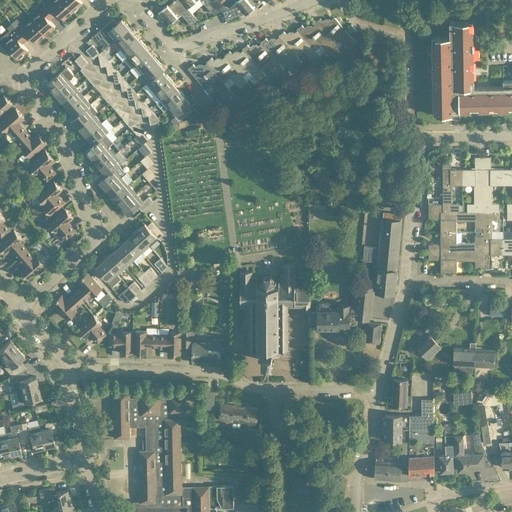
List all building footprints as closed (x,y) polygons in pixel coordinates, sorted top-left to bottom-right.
[(49,1),(45,5),(54,16),(59,12),(64,19),(73,11),(64,0),(54,0),(51,3),(49,1)] [(64,0),(73,11),(83,3),(80,0),(64,0)] [(181,0),(174,0),(169,5),(168,4),(159,11),(169,24),(181,13),(191,25),(193,23),(197,20),(198,19),(188,7),(188,8),(181,0)] [(181,0),(188,8),(188,7),(196,0),(201,0),(209,9),(210,9),(215,4),(216,3),(213,0),(181,0)] [(219,6),(219,7),(224,13),(223,13),(225,18),(226,19),(226,20),(227,20),(245,13),(246,14),(255,7),(253,5),(258,1),(258,2),(260,1),(260,0),(259,0),(237,0),(235,2),(229,8),(227,6),(226,6),(226,5),(225,5),(224,5),(223,5),(222,5),(221,5),(220,6),(219,6)] [(215,4),(210,9),(214,13),(221,10),(215,4)] [(42,11),(33,18),(46,34),(55,26),(50,20),(54,16),(45,5),(40,9),(42,11)] [(321,18),(315,22),(333,43),(333,42),(340,37),(345,43),(349,48),(357,42),(334,16),(331,19),(330,18),(326,18),(323,20),(321,18)] [(22,25),(18,28),(27,40),(31,36),(37,42),(46,34),(33,18),(24,26),(22,25)] [(110,44),(114,40),(130,26),(127,23),(126,23),(122,19),(117,23),(113,18),(95,34),(99,39),(103,36),(110,44)] [(450,36),(432,37),(434,114),(452,114),(452,118),(460,118),(460,110),(511,108),(511,79),(503,80),(503,85),(474,86),(473,21),(450,21),(450,36)] [(10,30),(1,38),(5,42),(19,58),(28,50),(23,43),(27,40),(18,28),(12,22),(7,27),(10,30)] [(302,24),(297,28),(315,49),(322,43),(327,49),(331,54),(332,54),(338,48),(333,42),(333,43),(315,22),(316,23),(313,26),(312,25),(308,24),(305,27),(302,24)] [(356,30),(352,23),(347,27),(351,34),(356,30)] [(114,40),(121,48),(136,35),(132,31),(133,30),(130,26),(114,40)] [(284,31),(279,35),(297,56),(297,55),(304,50),(313,61),(314,60),(320,55),(315,49),(297,28),(297,29),(298,29),(294,32),(293,31),(290,31),(287,33),(284,31)] [(121,48),(128,56),(144,43),(141,39),(140,40),(136,35),(121,48)] [(266,37),(261,41),(279,62),(286,56),(291,62),(295,67),(297,66),(302,62),(302,61),(297,55),(297,56),(279,35),(280,36),(276,39),(275,38),(271,37),(268,40),(266,37)] [(248,44),(243,48),(261,69),(261,68),(265,73),(271,68),(277,74),(278,73),(283,68),(284,68),(279,62),(261,41),(261,42),(258,45),(257,44),(253,44),(250,46),(248,44)] [(128,56),(125,59),(132,68),(135,65),(150,52),(146,47),(147,46),(144,43),(128,56)] [(94,58),(98,54),(100,52),(92,44),(86,49),(94,58)] [(358,44),(344,56),(347,59),(357,57),(364,51),(358,44)] [(230,50),(225,54),(242,75),(243,75),(249,69),(254,75),(259,80),(263,77),(266,75),(266,74),(261,68),(261,69),(243,48),(243,49),(240,52),(239,51),(235,50),(232,53),(230,50)] [(101,66),(106,65),(106,62),(108,59),(101,51),(100,52),(98,54),(101,66)] [(135,65),(142,73),(158,59),(155,56),(154,56),(150,52),(135,65)] [(75,59),(82,68),(84,67),(88,62),(81,54),(75,59)] [(212,57),(207,61),(224,82),(225,81),(231,76),(236,82),(241,87),(244,84),(247,81),(248,81),(243,75),(242,75),(225,54),(225,55),(222,58),(221,57),(217,57),(214,59),(212,57)] [(320,55),(314,60),(318,65),(324,61),(320,55)] [(108,75),(113,73),(113,70),(115,68),(108,59),(106,62),(106,65),(108,75)] [(147,83),(164,68),(160,63),(161,63),(158,59),(142,73),(149,81),(147,83)] [(224,82),(207,61),(206,61),(207,62),(204,65),(203,64),(199,63),(196,66),(194,63),(188,68),(206,88),(213,82),(222,93),(230,87),(225,81),(224,82)] [(302,62),(297,66),(301,72),(306,67),(302,62)] [(50,89),(54,92),(69,79),(74,74),(67,66),(47,83),(51,88),(50,89)] [(81,69),(88,77),(90,75),(94,76),(96,71),(84,67),(82,68),(81,69)] [(122,76),(115,68),(113,70),(113,73),(115,83),(120,82),(121,82),(120,78),(122,76)] [(147,83),(154,91),(170,78),(167,74),(166,74),(162,70),(165,68),(164,68),(147,83)] [(283,68),(278,73),(281,77),(287,72),(283,68)] [(88,77),(95,85),(97,83),(101,84),(103,79),(94,76),(90,75),(88,77)] [(122,91),(127,90),(128,90),(127,86),(129,84),(122,76),(120,78),(121,82),(120,82),(122,91)] [(154,91),(161,99),(176,86),(172,82),(173,81),(170,78),(154,91)] [(57,95),(61,100),(76,87),(69,79),(54,92),(57,96),(57,95)] [(95,85),(102,93),(104,91),(108,92),(110,87),(101,84),(97,83),(95,85)] [(129,99),(135,98),(134,94),(137,92),(129,84),(127,86),(128,90),(127,90),(129,99)] [(161,99),(168,107),(184,94),(181,90),(180,91),(176,86),(161,99)] [(65,105),(68,109),(84,95),(76,87),(61,100),(65,104),(65,105)] [(239,98),(230,87),(222,93),(223,94),(214,102),(217,106),(239,98)] [(102,93),(109,102),(111,99),(115,100),(117,95),(108,92),(104,91),(102,93)] [(136,107),(142,106),(141,102),(144,100),(137,92),(134,94),(135,98),(136,107)] [(0,113),(12,103),(4,94),(0,98),(0,113)] [(184,94),(168,107),(179,120),(181,122),(198,114),(200,114),(191,103),(186,98),(187,97),(184,94)] [(72,119),(91,103),(84,95),(68,109),(71,112),(72,112),(74,114),(76,116),(72,119)] [(109,102),(116,110),(118,108),(122,109),(124,104),(115,100),(111,99),(109,102)] [(143,115),(149,114),(148,111),(151,108),(144,100),(141,102),(142,106),(143,115)] [(88,106),(72,119),(73,119),(75,121),(74,121),(76,123),(76,124),(79,128),(95,114),(98,111),(91,103),(88,106)] [(10,129),(17,138),(26,130),(19,121),(24,117),(16,108),(0,121),(0,123),(7,132),(10,129)] [(116,110),(123,118),(126,116),(129,117),(131,112),(122,109),(118,108),(116,110)] [(149,114),(151,124),(156,122),(160,119),(151,108),(148,111),(149,114)] [(95,114),(79,128),(80,128),(82,131),(83,131),(85,133),(85,132),(87,135),(86,135),(87,135),(94,128),(102,122),(95,114)] [(123,118),(130,126),(133,124),(136,125),(138,120),(129,117),(126,116),(123,118)] [(88,137),(89,138),(83,144),(87,149),(85,150),(109,130),(102,122),(87,135),(87,136),(87,135),(89,137),(88,137)] [(130,126),(137,134),(140,132),(143,133),(145,128),(136,125),(133,124),(130,126)] [(17,138),(12,143),(19,151),(21,151),(23,149),(30,157),(39,149),(47,142),(39,133),(33,138),(26,130),(17,138)] [(93,158),(113,141),(106,133),(109,130),(85,150),(89,154),(91,156),(92,155),(93,157),(93,158)] [(135,136),(142,144),(145,142),(148,139),(143,133),(140,132),(137,134),(135,136)] [(96,163),(100,167),(120,149),(113,141),(93,158),(94,158),(96,160),(95,160),(97,163),(96,163)] [(139,147),(146,155),(147,155),(152,150),(145,142),(142,144),(139,147)] [(120,149),(100,167),(103,170),(105,172),(106,172),(107,173),(108,174),(119,164),(127,157),(120,149)] [(46,150),(38,156),(29,164),(37,173),(39,171),(47,180),(56,172),(48,163),(54,158),(46,150)] [(444,150),(440,153),(445,159),(448,156),(444,150)] [(141,160),(148,168),(148,167),(154,163),(147,155),(146,155),(141,160)] [(475,168),(463,168),(463,184),(474,184),(474,203),(467,203),(467,211),(483,211),(483,156),(475,156),(475,168)] [(491,156),(483,156),(483,211),(499,211),(499,202),(492,202),(492,184),(503,184),(503,168),(491,168),(491,156)] [(429,203),(429,211),(459,211),(459,203),(452,203),(452,184),(463,184),(463,168),(451,168),(451,163),(443,163),(443,203),(429,203)] [(108,174),(100,181),(102,183),(104,185),(103,186),(106,190),(126,172),(121,166),(119,164),(108,174)] [(148,167),(148,168),(142,173),(149,181),(155,176),(148,167)] [(511,167),(503,168),(503,184),(511,184),(511,202),(507,202),(507,211),(511,210),(511,167)] [(114,197),(129,184),(134,180),(126,172),(106,190),(109,193),(110,193),(112,195),(114,197)] [(47,187),(37,195),(44,203),(42,205),(51,214),(55,210),(57,209),(64,202),(57,194),(62,189),(54,180),(47,187)] [(117,202),(120,206),(136,192),(129,184),(114,197),(114,198),(115,197),(116,199),(116,200),(118,202),(117,202)] [(25,190),(24,198),(30,200),(32,191),(25,190)] [(136,192),(120,206),(123,210),(124,209),(128,214),(138,205),(142,210),(153,200),(149,195),(143,201),(136,192)] [(326,210),(327,203),(310,202),(309,222),(314,222),(314,210),(326,210)] [(65,208),(49,223),(56,231),(54,233),(61,241),(65,237),(67,238),(70,235),(73,239),(79,234),(75,230),(68,222),(73,217),(65,208)] [(511,237),(503,237),(503,253),(511,253),(511,210),(507,211),(507,219),(511,219),(511,237)] [(429,211),(429,219),(441,219),(441,231),(457,231),(457,220),(475,220),(475,231),(476,231),(483,231),(483,211),(467,211),(459,211),(429,211)] [(499,211),(483,211),(483,231),(483,235),(483,251),(484,267),(492,267),(492,253),(503,253),(503,237),(492,237),(492,219),(499,219),(499,211)] [(0,212),(0,235),(2,237),(11,230),(3,221),(5,219),(0,212)] [(379,261),(379,265),(374,264),(372,286),(372,290),(394,292),(397,262),(398,262),(400,262),(398,262),(398,261),(397,261),(398,255),(399,255),(401,255),(401,254),(398,254),(398,248),(399,248),(399,247),(398,247),(399,241),(400,241),(402,241),(402,240),(400,240),(399,240),(400,234),(402,234),(402,233),(401,233),(400,233),(400,227),(401,227),(401,226),(401,218),(404,218),(401,218),(402,214),(405,214),(384,212),(382,224),(381,224),(381,226),(382,226),(382,231),(381,231),(381,233),(382,233),(381,238),(380,238),(380,240),(381,240),(381,245),(380,245),(379,246),(381,247),(380,248),(364,246),(363,260),(379,262),(379,261)] [(44,217),(36,224),(41,229),(48,222),(44,217)] [(140,226),(136,229),(150,245),(163,234),(152,221),(147,225),(145,223),(140,227),(140,226)] [(11,248),(18,256),(27,249),(20,240),(22,238),(14,229),(0,241),(0,246),(6,253),(11,248)] [(129,237),(142,252),(150,245),(136,229),(133,233),(131,235),(132,236),(129,238),(129,237)] [(429,243),(429,251),(483,251),(483,235),(476,235),(475,235),(475,242),(457,242),(457,231),(441,231),(441,243),(429,243)] [(124,241),(120,244),(134,259),(137,263),(145,256),(142,252),(129,237),(129,238),(127,240),(127,239),(124,241)] [(113,251),(113,252),(126,267),(134,259),(120,244),(118,242),(118,243),(113,247),(115,249),(115,250),(113,252),(113,251)] [(27,249),(18,256),(26,265),(20,270),(28,279),(38,270),(41,272),(46,267),(44,264),(45,264),(38,256),(37,255),(35,257),(27,249)] [(483,251),(429,251),(429,259),(441,259),(441,271),(457,271),(457,260),(475,260),(475,267),(484,267),(483,251)] [(108,255),(104,258),(118,274),(126,267),(113,252),(112,252),(113,252),(111,254),(110,254),(108,256),(108,255)] [(155,262),(162,271),(168,265),(161,257),(155,262)] [(118,274),(104,258),(100,261),(101,262),(96,266),(113,285),(122,278),(118,274)] [(295,272),(295,264),(283,264),(283,273),(280,273),(281,273),(281,281),(279,281),(279,285),(275,285),(275,282),(276,282),(276,281),(275,281),(271,277),(272,276),(271,276),(271,277),(265,277),(265,276),(264,276),(264,277),(261,281),(260,281),(260,282),(261,282),(261,285),(257,285),(257,281),(252,281),(252,271),(240,270),(240,307),(242,307),(248,307),(248,312),(247,312),(247,313),(248,313),(248,321),(247,321),(247,322),(248,322),(248,331),(247,331),(247,332),(248,332),(248,339),(247,339),(247,341),(248,341),(248,349),(247,349),(247,350),(256,350),(257,352),(258,350),(260,350),(260,351),(259,351),(259,352),(260,352),(260,353),(261,354),(262,354),(263,354),(263,353),(263,356),(262,357),(262,358),(263,358),(263,360),(265,360),(265,358),(271,358),(271,360),(273,360),(273,358),(275,358),(275,357),(279,357),(281,355),(281,352),(280,351),(281,350),(289,350),(289,349),(289,341),(289,339),(289,332),(289,330),(289,322),(289,321),(288,321),(288,313),(289,313),(289,312),(288,312),(288,307),(303,307),(303,314),(309,314),(309,321),(310,321),(310,300),(310,272),(295,272)] [(150,266),(145,271),(152,280),(158,275),(150,266)] [(83,285),(75,292),(83,301),(87,298),(89,300),(93,296),(102,288),(95,280),(94,279),(87,271),(78,279),(83,285)] [(152,280),(145,271),(139,277),(146,285),(152,280)] [(202,271),(191,272),(191,284),(203,283),(202,271)] [(134,280),(129,286),(136,294),(142,289),(134,280)] [(167,293),(178,293),(178,281),(171,281),(167,285),(167,293)] [(372,290),(372,286),(361,285),(358,304),(353,304),(353,313),(357,313),(356,316),(369,318),(370,307),(373,307),(375,294),(371,293),(372,290)] [(136,294),(129,286),(118,294),(125,301),(127,302),(136,294)] [(417,291),(415,300),(418,301),(422,299),(424,293),(417,291)] [(62,294),(53,302),(59,309),(65,315),(68,319),(75,312),(77,311),(75,308),(83,301),(75,292),(67,299),(62,294)] [(310,300),(310,321),(319,321),(318,329),(329,329),(329,326),(350,326),(350,313),(353,313),(353,304),(339,304),(339,306),(331,306),(331,302),(320,302),(320,309),(310,309),(310,300)] [(491,301),(491,315),(504,315),(504,301),(491,301)] [(94,314),(85,322),(77,329),(85,338),(91,333),(98,342),(107,334),(99,325),(102,323),(94,314)] [(147,345),(158,345),(158,333),(158,327),(147,327),(147,330),(135,330),(135,352),(147,353),(147,345)] [(380,327),(367,327),(366,341),(379,342),(380,327)] [(110,333),(110,335),(109,345),(121,345),(121,352),(133,352),(133,330),(121,330),(121,333),(110,333)] [(158,333),(158,345),(169,346),(169,353),(181,353),(181,331),(169,331),(169,334),(158,333)] [(183,345),(190,345),(190,336),(194,336),(194,331),(184,331),(183,345)] [(429,333),(416,345),(428,358),(435,351),(441,346),(436,341),(429,333)] [(0,354),(0,355),(4,359),(17,347),(10,339),(2,345),(0,342),(0,354)] [(193,360),(220,361),(221,340),(212,339),(212,343),(194,343),(193,360)] [(475,365),(476,341),(476,343),(470,343),(470,347),(454,347),(454,364),(455,364),(455,371),(473,372),(473,365),(475,365)] [(476,341),(475,365),(495,366),(496,349),(476,348),(476,341)] [(4,367),(12,375),(23,369),(17,362),(25,356),(17,347),(4,359),(8,363),(4,367)] [(12,375),(8,377),(9,382),(12,382),(14,392),(16,392),(21,391),(21,390),(25,389),(38,386),(36,375),(25,378),(23,369),(12,375)] [(390,394),(390,400),(392,400),(392,404),(402,404),(407,404),(411,404),(411,396),(407,396),(408,378),(403,378),(393,378),(393,394),(390,394)] [(19,402),(12,404),(13,410),(20,408),(23,407),(32,405),(31,399),(41,397),(38,386),(25,389),(21,390),(21,391),(16,392),(19,402)] [(206,408),(214,409),(215,391),(207,390),(206,408)] [(471,390),(453,392),(454,399),(472,397),(471,390)] [(188,392),(171,393),(172,411),(189,411),(188,392)] [(426,454),(435,454),(433,398),(422,399),(422,416),(411,416),(410,440),(410,444),(409,473),(426,472),(426,454)] [(34,405),(36,411),(47,408),(46,402),(34,405)] [(244,442),(260,442),(262,443),(262,428),(253,428),(253,424),(256,424),(258,408),(221,403),(219,419),(247,423),(247,427),(245,427),(244,442)] [(385,439),(410,440),(411,416),(410,416),(410,415),(385,414),(385,423),(383,423),(383,430),(385,430),(385,439)] [(27,421),(21,423),(25,441),(31,439),(33,449),(44,446),(40,429),(39,424),(28,426),(27,421)] [(46,428),(40,429),(44,446),(55,444),(63,442),(61,432),(58,433),(56,421),(45,423),(46,428)] [(10,425),(13,436),(6,437),(10,454),(21,452),(19,442),(25,441),(21,423),(10,425)] [(482,425),(484,442),(491,441),(489,423),(482,425)] [(181,425),(140,426),(141,511),(182,511),(182,504),(238,508),(240,479),(182,476),(181,425)] [(454,426),(444,426),(445,435),(446,435),(454,434),(454,426)] [(0,456),(10,454),(6,437),(5,432),(0,433),(0,456)] [(455,434),(455,438),(455,442),(456,454),(457,454),(458,460),(458,470),(464,470),(464,471),(469,471),(469,469),(471,469),(471,467),(484,466),(494,465),(489,456),(482,441),(481,440),(480,432),(473,433),(476,452),(465,453),(464,437),(463,433),(455,434)] [(446,454),(440,454),(440,461),(441,471),(443,471),(444,472),(447,471),(454,470),(454,460),(453,454),(455,454),(454,442),(455,442),(455,438),(455,434),(454,434),(446,435),(445,435),(446,454)] [(511,440),(509,441),(499,442),(501,451),(502,457),(503,467),(508,466),(508,467),(510,467),(510,466),(511,465),(511,440)] [(410,478),(409,473),(410,444),(403,444),(402,462),(383,460),(384,454),(377,453),(375,478),(401,480),(407,480),(410,478)] [(426,454),(426,472),(432,472),(435,471),(435,454),(426,454)] [(308,470),(292,470),(292,491),(308,491),(308,470)] [(52,498),(53,504),(72,500),(70,493),(68,493),(67,489),(53,492),(52,486),(38,489),(40,497),(46,495),(47,500),(52,498)] [(49,511),(68,511),(73,511),(72,507),(74,507),(72,500),(53,504),(54,510),(49,511)] [(11,503),(4,504),(5,511),(17,511),(15,504),(11,505),(11,503)]
